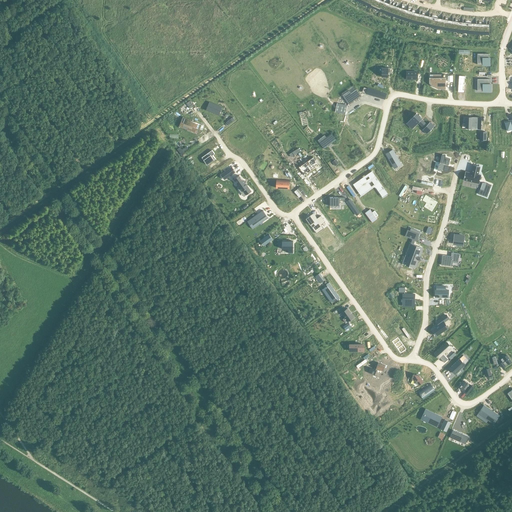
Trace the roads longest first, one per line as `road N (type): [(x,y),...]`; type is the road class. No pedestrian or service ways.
road 1 (residential): [(503,104),(393,97),(374,153),(296,215)]
road 2 (residential): [(456,171),(413,361)]
road 3 (residential): [(296,215),(391,355),(413,361)]
road 4 (residential): [(234,119),(222,128),(221,143),(278,211),(296,215)]
road 5 (residential): [(413,361),(433,367),(466,406),(511,371)]
